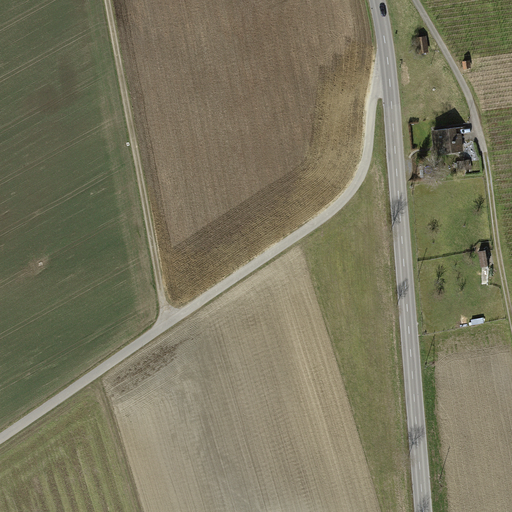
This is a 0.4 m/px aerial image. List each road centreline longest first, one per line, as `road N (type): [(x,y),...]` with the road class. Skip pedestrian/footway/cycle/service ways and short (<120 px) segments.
road 1 (track): [(0,436),(325,219),(363,175),(372,107),(389,78)]
road 2 (secondary): [(378,0),(424,511)]
road 3 (track): [(511,326),(469,96),(415,0)]
road 4 (track): [(108,0),(167,326)]
